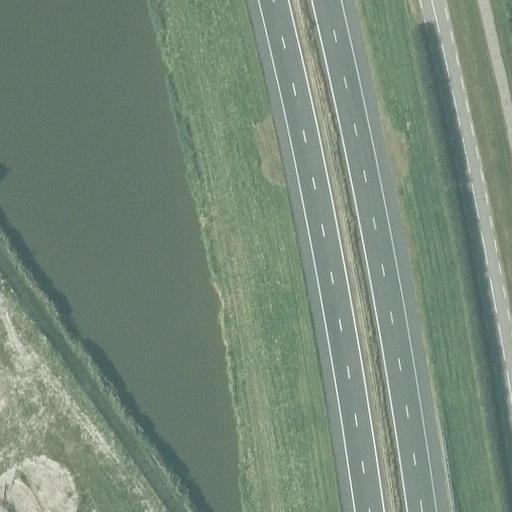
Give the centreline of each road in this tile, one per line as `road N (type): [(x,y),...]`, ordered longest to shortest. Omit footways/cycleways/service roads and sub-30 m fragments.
road 1 (motorway): [(423,511),(326,0)]
road 2 (motorway): [(273,0),(306,139),(368,511)]
road 3 (tertiary): [(511,419),(430,0)]
